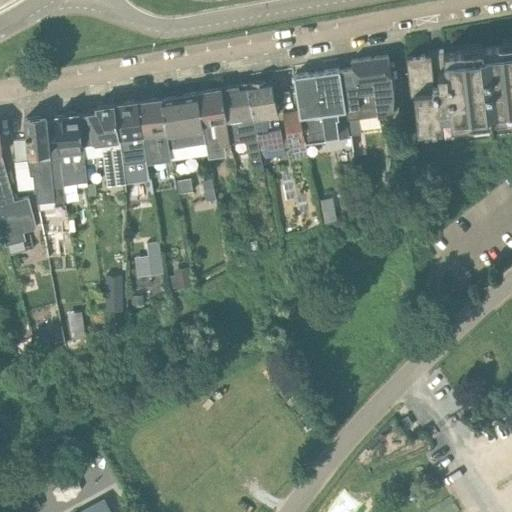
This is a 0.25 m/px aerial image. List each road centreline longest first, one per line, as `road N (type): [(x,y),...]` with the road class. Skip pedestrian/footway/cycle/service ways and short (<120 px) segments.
road 1 (unclassified): [(508,0),(0,91)]
road 2 (residential): [(291,511),(442,324),(511,277)]
road 3 (secondary): [(105,0),(139,22),(175,27),(338,0)]
